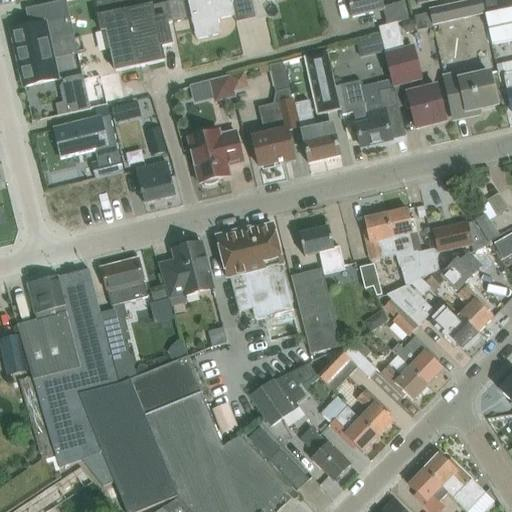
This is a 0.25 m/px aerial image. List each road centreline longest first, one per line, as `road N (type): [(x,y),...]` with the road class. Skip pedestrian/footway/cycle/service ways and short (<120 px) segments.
road 1 (residential): [(195,220),(163,87),(360,29)]
road 2 (residential): [(511,145),(195,220)]
road 3 (residential): [(40,256),(0,91)]
road 4 (residential): [(195,220),(40,256)]
road 5 (unclassified): [(346,511),(456,400)]
